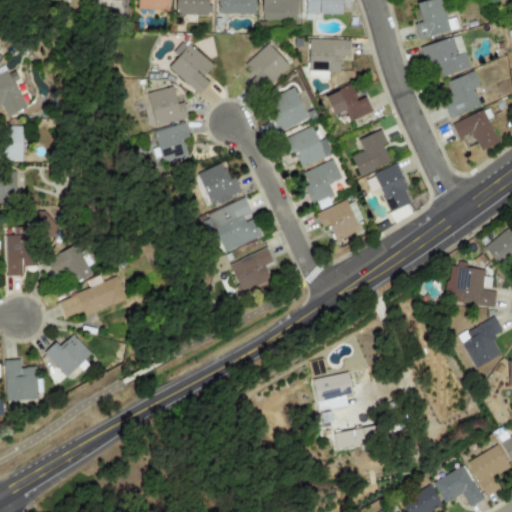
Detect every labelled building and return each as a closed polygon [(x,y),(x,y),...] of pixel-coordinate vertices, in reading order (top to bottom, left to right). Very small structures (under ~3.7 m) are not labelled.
[(168,0),(136,0),(136,10),(168,10),(168,0)] [(206,0),(173,0),(173,15),(206,16),(206,0)] [(253,15),(253,0),(216,0),(216,14),(253,15)] [(259,0),(260,20),(296,19),(295,0),(259,0)] [(339,15),(339,0),(303,0),(303,20),(312,20),(312,14),(339,15)] [(427,0),(414,4),(420,22),(412,25),(416,40),(448,31),(438,0),(427,0)] [(418,47),(423,63),(434,59),(439,77),(468,68),(461,48),(456,50),(452,37),(418,47)] [(348,40),(307,39),(306,71),(338,72),(338,57),(347,57),(348,40)] [(166,67),(196,95),(207,83),(201,77),(210,67),(182,41),(171,52),(176,57),(166,67)] [(242,65),(253,77),(251,79),(262,91),(288,67),(265,43),(242,65)] [(0,112),(3,118),(24,107),(5,70),(0,72),(0,112)] [(444,81),(449,96),(440,100),(446,118),(478,108),(472,89),(477,87),(472,72),(444,81)] [(363,97),(356,101),(349,85),(322,97),(332,118),(343,112),(348,122),(370,112),(363,97)] [(145,93),(153,126),(185,118),(181,102),(175,104),(171,87),(145,93)] [(305,121),(293,88),(265,98),(277,131),(305,121)] [(456,139),(470,133),(477,151),(495,144),(481,110),(449,124),(456,139)] [(151,132),(160,164),(186,157),(181,139),(187,137),(183,123),(151,132)] [(0,161),(20,161),(21,126),(0,125),(0,161)] [(330,154),(323,138),(316,141),(309,126),(280,140),(286,154),(292,152),(299,169),(330,154)] [(357,176),(388,163),(382,147),(385,145),(379,130),(356,140),(361,152),(349,157),(357,176)] [(308,203),(315,201),(318,208),(325,205),(323,200),(332,196),(326,184),(339,179),(330,160),(300,173),(305,185),(301,187),(308,203)] [(239,194),(232,177),(226,179),(220,163),(195,174),(209,206),(239,194)] [(371,175),(387,212),(410,202),(393,165),(371,175)] [(0,203),(14,203),(13,172),(0,172),(0,203)] [(222,253),(259,236),(250,216),(242,198),(205,214),(222,253)] [(333,241),(358,229),(343,199),(313,214),(320,228),(325,225),(333,241)] [(3,235),(4,276),(20,276),(19,266),(29,266),(28,226),(11,227),(11,235),(3,235)] [(511,255),(511,230),(508,226),(482,248),(497,267),(511,255)] [(53,275),(64,268),(73,284),(90,274),(73,245),(45,261),(53,275)] [(227,264),(240,294),(275,278),(262,248),(227,264)] [(492,307),(493,292),(481,290),(483,270),(447,266),(444,294),(452,295),(451,303),(492,307)] [(56,301),(63,318),(81,311),(82,316),(124,301),(115,277),(100,282),(98,275),(83,281),(86,290),(56,301)] [(472,368),(499,354),(489,336),(499,331),(492,316),(455,336),(472,368)] [(56,347),(52,343),(42,353),(64,377),(88,354),(70,335),(56,347)] [(4,401),(35,400),(33,367),(18,368),(18,360),(2,360),(4,401)] [(310,380),(316,412),(345,406),(343,395),(350,393),(346,372),(310,380)] [(361,429),(332,432),(333,448),(362,445),(361,429)] [(509,463),(511,461),(511,434),(498,442),(509,463)] [(465,461),(483,496),(498,488),(492,476),(507,468),(496,445),(465,461)] [(431,483),(443,504),(459,494),(467,507),(481,499),(460,465),(431,483)] [(427,511),(439,506),(428,486),(398,502),(403,511),(427,511)]
